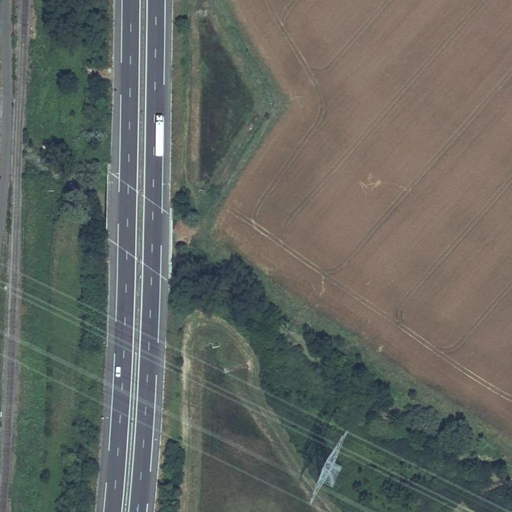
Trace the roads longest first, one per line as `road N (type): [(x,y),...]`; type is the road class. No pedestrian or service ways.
road 1 (motorway): [(130,0),(112,511)]
road 2 (motorway): [(137,511),(155,0)]
road 3 (unclassified): [(0,221),(6,0)]
road 4 (track): [(189,311),(178,511)]
